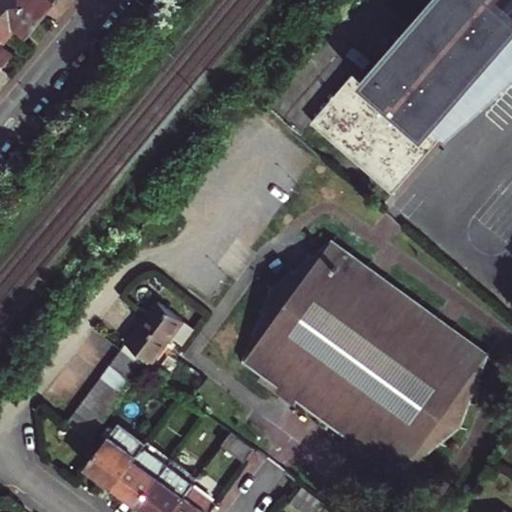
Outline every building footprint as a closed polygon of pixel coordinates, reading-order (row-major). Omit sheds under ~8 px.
[(29,38),(43,21),(17,0),(2,0),(0,3),(0,26),(13,38),(20,30),(29,38)] [(17,0),(43,21),(56,5),(49,0),(17,0)] [(511,0),(422,0),(358,73),(350,67),(309,114),(393,183),(433,136),(426,130),(511,31),(511,0)] [(13,38),(0,26),(0,68),(2,70),(15,54),(6,47),(13,38)] [(511,31),(426,130),(433,136),(438,140),(511,77),(511,31)] [(486,356),(333,242),(274,289),(248,360),(280,383),(276,388),(295,403),(299,397),(348,434),(344,439),(362,454),(367,448),(399,472),(459,423),(486,356)] [(159,300),(129,341),(153,359),(184,320),(159,300)] [(119,353),(111,365),(133,381),(141,369),(119,353)] [(111,365),(102,377),(124,393),(133,381),(111,365)] [(124,393),(102,377),(94,389),(116,404),(124,393)] [(116,404),(94,389),(86,400),(108,415),(116,404)] [(108,415),(86,400),(78,412),(100,427),(108,415)] [(78,412),(69,424),(91,439),(100,427),(78,412)] [(144,448),(146,445),(120,424),(89,466),(102,476),(97,483),(111,493),(144,448)] [(254,449),(236,436),(227,448),(245,462),(254,449)] [(144,448),(111,493),(122,501),(127,495),(140,505),(168,466),(144,448)] [(168,466),(140,505),(149,511),(173,511),(193,486),(194,485),(168,466)] [(212,511),(219,504),(193,486),(173,511),(212,511)] [(309,511),(324,511),(330,505),(304,486),(293,500),(309,511)]
